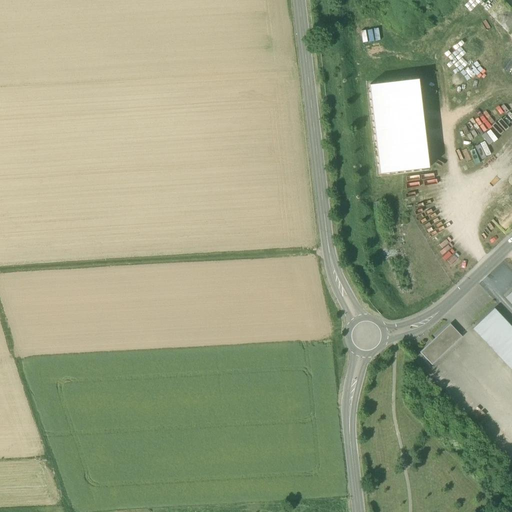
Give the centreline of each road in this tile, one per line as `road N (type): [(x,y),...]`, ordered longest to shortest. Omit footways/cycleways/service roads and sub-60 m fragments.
road 1 (track): [(325,255),(0,275)]
road 2 (tertiary): [(326,237),(298,0)]
road 3 (track): [(66,511),(0,309)]
